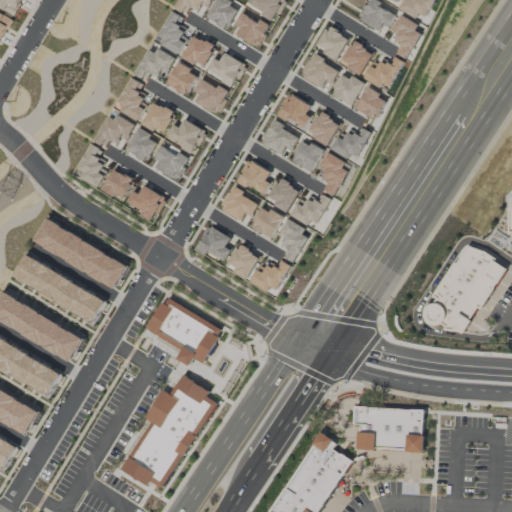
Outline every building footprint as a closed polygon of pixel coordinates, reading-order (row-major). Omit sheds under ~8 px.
[(22,0),(0,0),(0,8),(14,16),(22,0)] [(208,12),(212,0),(180,0),(177,9),(187,13),(190,5),(208,12)] [(240,7),(225,0),(216,0),(207,18),(229,29),(240,7)] [(283,0),(250,0),(249,4),(265,11),(262,16),(274,21),(283,0)] [(382,25),(388,28),(396,15),(380,6),(382,2),(378,0),(369,0),(359,19),(380,30),(382,25)] [(436,0),(404,0),(401,8),(426,20),(436,0)] [(178,26),(183,17),(172,11),(155,42),(177,54),(190,32),(178,26)] [(269,26),(245,13),(234,34),(258,47),(269,26)] [(394,41),(401,44),(398,51),(408,56),(423,25),(400,15),(393,31),(397,33),(394,41)] [(337,60),(350,39),(330,27),(317,48),(337,60)] [(205,66),(216,47),(195,35),(182,57),(196,65),(198,62),(205,66)] [(374,51),(352,41),(344,61),(347,62),(345,67),(363,75),(374,51)] [(148,49),(135,73),(145,78),(149,72),(158,77),(161,71),(168,74),(176,58),(158,48),(156,53),(148,49)] [(327,90),(338,70),(324,62),(326,59),(314,52),(301,75),(327,90)] [(245,64),(225,53),(221,60),(214,57),(206,73),(232,87),(245,64)] [(366,79),(386,91),(404,61),(395,56),(391,63),(380,56),(366,79)] [(167,85),(188,95),(198,73),(178,63),(167,85)] [(366,83),(353,75),(351,79),(343,74),(332,94),(352,106),(366,83)] [(150,98),(139,91),(144,84),(133,78),(118,101),(124,105),(121,111),(136,120),(150,98)] [(196,102),(219,114),(230,93),(202,78),(195,92),(200,94),(196,102)] [(357,110),(376,120),(388,98),(368,88),(357,110)] [(278,115),(305,129),(312,116),(307,114),(312,106),(289,94),(278,115)] [(164,134),(176,112),(154,101),(143,123),(164,134)] [(136,126),(111,112),(95,141),(104,145),(108,138),(124,147),(136,126)] [(315,139),(329,146),(341,123),(320,112),(310,131),(317,134),(315,139)] [(168,136),(184,144),(181,148),(192,154),(205,130),(185,119),(180,128),(174,124),(168,136)] [(298,137),(274,121),(261,140),(286,156),(298,137)] [(355,161),(373,133),(365,128),(360,135),(347,127),(334,148),(355,161)] [(127,150),(147,160),(158,139),(139,129),(127,150)] [(324,150),(303,140),(293,162),(313,172),(324,150)] [(106,161),(99,157),(103,150),(92,144),(78,168),(84,172),(80,178),(98,188),(106,176),(100,172),(106,161)] [(155,168),(178,180),(189,159),(162,145),(156,157),(160,159),(155,168)] [(264,196),(272,183),(267,180),(271,173),(250,159),(237,179),(264,196)] [(124,200),(133,177),(112,169),(103,192),(124,200)] [(289,212),(300,189),(279,179),(268,202),(289,212)] [(144,211),(141,215),(152,222),(166,198),(145,185),(140,194),(134,190),(127,202),(144,211)] [(258,202),(233,188),(221,208),(246,222),(258,202)] [(293,216),(315,228),(332,199),(323,194),(319,201),(306,194),(293,216)] [(273,238),(283,216),(263,207),(253,229),(273,238)] [(280,244),(288,249),(284,257),(293,262),(310,231),(288,219),(280,235),(284,237),(280,244)] [(118,287),(130,263),(46,221),(34,245),(118,287)] [(198,247),(225,261),(231,249),(227,246),(231,238),(210,226),(198,247)] [(506,265),(465,242),(432,299),(423,315),(465,338),(506,265)] [(228,266),(248,277),(260,257),(240,245),(228,266)] [(107,301),(28,255),(14,278),(94,324),(107,301)] [(264,272),(258,269),(252,281),(276,293),(286,273),(268,264),(264,272)] [(0,298),(0,323),(74,359),(85,334),(2,295),(0,298)] [(0,367),(51,396),(63,372),(0,337),(0,367)] [(123,471),(150,485),(151,483),(160,487),(189,431),(195,434),(210,404),(204,401),(210,390),(182,375),(172,395),(162,390),(147,419),(149,421),(123,471)] [(39,407),(0,388),(0,414),(29,428),(39,407)] [(426,410),(356,407),(355,425),(360,425),(359,449),(424,451),(426,410)] [(273,511),(321,511),(351,459),(334,449),(338,442),(319,432),(273,511)]
